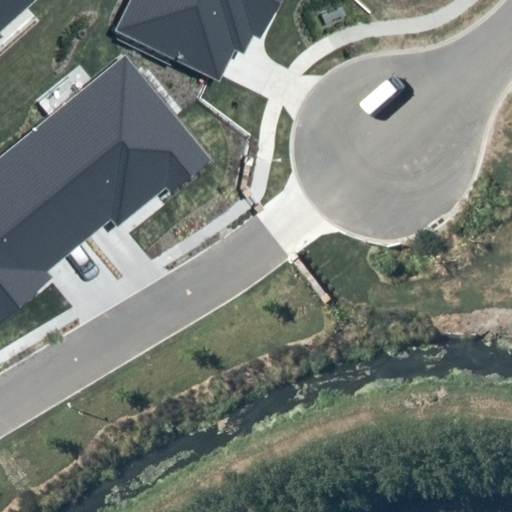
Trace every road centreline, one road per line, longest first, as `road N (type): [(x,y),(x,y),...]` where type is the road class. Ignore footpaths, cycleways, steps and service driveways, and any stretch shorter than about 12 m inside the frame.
road 1 (unclassified): [(353,156),(219,277),(0,410)]
road 2 (residential): [(353,156),(495,0)]
